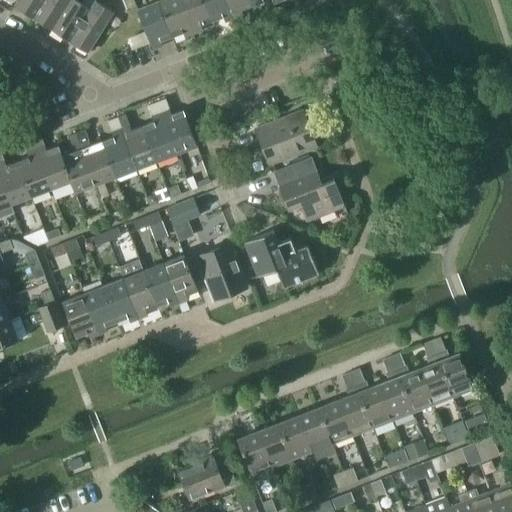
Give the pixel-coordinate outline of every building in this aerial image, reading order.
[(18,0),(15,6),(34,18),(45,0),(18,0)] [(45,0),(34,18),(52,29),(70,0),(45,0)] [(70,0),(52,29),(70,41),(91,9),(90,8),(83,4),(85,0),(70,0)] [(162,0),(159,1),(173,37),(185,32),(187,37),(195,34),(181,0),(162,0)] [(181,0),(195,34),(202,31),(200,26),(213,21),(204,0),(181,0)] [(204,0),(213,21),(226,16),(227,21),(235,18),(227,0),(204,0)] [(227,0),(235,18),(242,15),(241,11),(253,6),(251,0),(227,0)] [(91,9),(70,41),(89,53),(110,20),(114,13),(95,1),(90,8),(91,9)] [(160,42),(173,37),(159,1),(138,9),(154,50),(162,47),(160,42)] [(166,99),(157,102),(177,153),(198,145),(184,110),(172,114),(166,99)] [(155,121),(143,125),(157,161),(177,153),(157,102),(149,105),(155,121)] [(271,163),(316,146),(303,111),(258,129),(271,163)] [(126,114),(117,118),(137,169),(157,161),(143,125),(132,130),(126,114)] [(115,137),(103,141),(117,177),(137,169),(117,118),(108,121),(115,137)] [(86,130),(77,133),(97,184),(117,177),(103,141),(92,145),(86,130)] [(63,156),(63,157),(72,181),(76,192),(97,184),(77,133),(68,136),(74,152),(63,156)] [(41,134),(32,137),(52,189),(72,181),(63,157),(63,156),(59,145),(47,150),(41,134)] [(30,157),(18,161),(32,197),(52,189),(32,137),(24,141),(30,157)] [(1,150),(0,149),(0,173),(12,204),(32,197),(18,161),(7,165),(1,150)] [(323,184),(312,157),(274,171),(289,209),(301,205),(308,221),(346,206),(335,179),(323,184)] [(0,218),(15,213),(12,204),(0,173),(0,218)] [(188,182),(191,190),(198,188),(194,177),(187,179),(188,182)] [(180,185),(183,194),(191,190),(188,182),(180,185)] [(151,206),(159,203),(156,194),(148,197),(151,206)] [(145,217),(149,226),(163,221),(159,211),(145,217)] [(138,230),(149,226),(145,217),(134,221),(138,230)] [(106,232),(110,241),(122,236),(119,227),(106,232)] [(55,238),(53,231),(46,233),(49,241),(55,238)] [(278,243),(274,231),(245,242),(258,277),(278,270),(284,288),(319,274),(308,245),(295,250),(291,239),(278,243)] [(98,246),(110,241),(106,232),(94,237),(98,246)] [(64,243),(68,252),(80,247),(77,238),(64,243)] [(11,239),(0,243),(0,249),(2,254),(13,249),(14,249),(11,239)] [(56,257),(68,252),(64,243),(52,248),(56,257)] [(216,300),(248,287),(231,244),(199,256),(216,300)] [(36,250),(27,253),(27,255),(31,265),(40,262),(36,250)] [(165,263),(180,303),(188,300),(186,295),(199,290),(185,255),(165,263)] [(40,262),(31,265),(36,278),(45,275),(40,262)] [(173,306),(180,303),(165,263),(144,270),(158,306),(171,301),(173,306)] [(146,311),(158,306),(144,270),(124,278),(140,319),(147,316),(146,311)] [(132,322),(140,319),(124,278),(104,286),(118,322),(131,317),(132,322)] [(104,286),(84,294),(100,334),(107,331),(105,327),(118,322),(104,286)] [(47,305),(56,302),(51,290),(42,293),(47,305)] [(92,337),(100,334),(84,294),(64,302),(77,337),(90,332),(92,337)] [(3,299),(0,300),(0,323),(11,319),(3,299)] [(56,302),(47,305),(40,308),(49,331),(65,325),(56,302)] [(11,319),(0,323),(0,347),(19,340),(19,339),(27,335),(20,316),(11,319)] [(441,337),(432,340),(454,396),(475,388),(461,353),(448,358),(441,337)] [(430,365),(420,369),(434,404),(454,396),(432,340),(423,344),(430,365)] [(400,352),(392,356),(414,412),(434,404),(420,369),(408,373),(400,352)] [(390,380),(380,384),(394,420),(414,412),(392,356),(383,359),(390,380)] [(0,378),(18,371),(14,361),(0,367),(0,378)] [(360,368),(352,371),(374,428),(394,420),(380,384),(368,389),(360,368)] [(350,396),(340,400),(354,436),(374,428),(352,371),(342,375),(350,396)] [(320,408),(334,443),(354,436),(340,400),(320,408)] [(320,408),(300,416),(313,451),(317,460),(337,453),(334,443),(320,408)] [(300,416),(279,423),(293,459),(313,451),(300,416)] [(451,444),(470,437),(463,418),(444,425),(451,444)] [(279,423),(259,431),(273,467),(293,459),(279,423)] [(259,431),(239,439),(253,475),(252,475),(255,483),(256,482),(275,475),(272,467),(273,467),(259,431)] [(483,462),(500,455),(492,436),(475,443),(483,462)] [(404,446),(409,460),(430,453),(424,438),(404,446)] [(462,448),(452,452),(458,465),(467,461),(462,448)] [(452,452),(442,456),(447,469),(458,465),(452,452)] [(216,463),(214,457),(180,471),(190,499),(224,486),(225,487),(237,483),(228,458),(216,463)] [(432,460),(412,467),(417,480),(437,473),(432,460)] [(354,467),(344,471),(349,484),(359,480),(354,467)] [(407,484),(417,480),(412,467),(402,471),(407,484)] [(343,471),(334,475),(339,488),(348,484),(343,471)] [(502,488),(491,492),(499,511),(511,511),(511,484),(509,476),(499,480),(502,488)] [(381,479),(371,483),(376,495),(376,496),(386,492),(381,480),(381,479)] [(312,483),(302,487),(307,500),(318,496),(312,483)] [(249,487),(236,492),(242,507),(254,502),(249,487)] [(299,503),(307,500),(302,487),(293,490),(299,503)] [(373,487),(365,491),(369,500),(377,497),(373,487)] [(476,489),(468,492),(476,511),(499,511),(491,492),(479,496),(476,489)] [(461,503),(451,507),(452,511),(476,511),(468,492),(458,495),(461,503)] [(351,493),(332,500),(336,509),(355,502),(351,493)] [(447,496),(427,504),(429,511),(452,511),(451,507),(447,496)] [(267,511),(278,511),(273,499),(263,503),(267,511)] [(327,511),(324,503),(313,507),(315,511),(327,511)]
